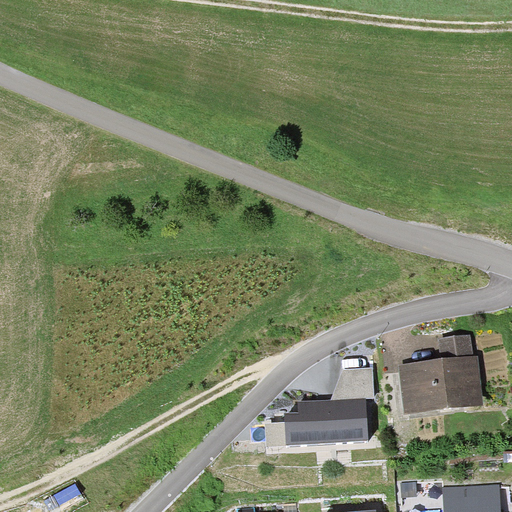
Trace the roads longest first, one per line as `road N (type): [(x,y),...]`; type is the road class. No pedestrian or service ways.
road 1 (unclassified): [(511,265),(419,243),(0,74)]
road 2 (residential): [(144,511),(298,358),(372,322),(511,291)]
road 3 (track): [(0,501),(298,358)]
road 4 (track): [(209,0),(426,28),(511,26)]
